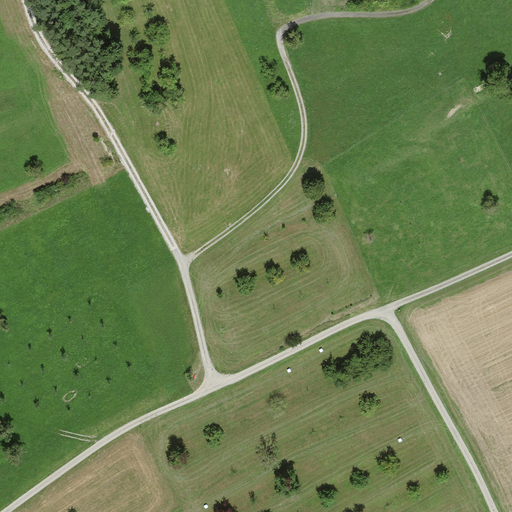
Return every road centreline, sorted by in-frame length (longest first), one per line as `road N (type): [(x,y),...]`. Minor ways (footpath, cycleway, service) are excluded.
road 1 (track): [(9,511),(146,418),(386,310),(495,511)]
road 2 (track): [(216,388),(186,274),(197,254),(264,206),(303,157),(305,116),(283,33),(314,19),(395,15),(438,0)]
road 3 (track): [(186,274),(113,131),(44,43),(26,0)]
road 4 (track): [(386,310),(511,257)]
